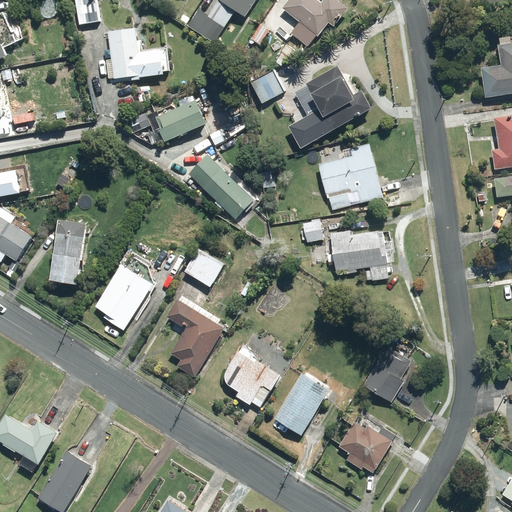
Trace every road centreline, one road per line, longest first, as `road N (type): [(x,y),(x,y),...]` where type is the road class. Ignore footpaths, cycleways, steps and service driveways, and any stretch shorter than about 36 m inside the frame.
road 1 (residential): [(411,0),(466,367),(457,433),(413,511)]
road 2 (residential): [(315,511),(0,325)]
